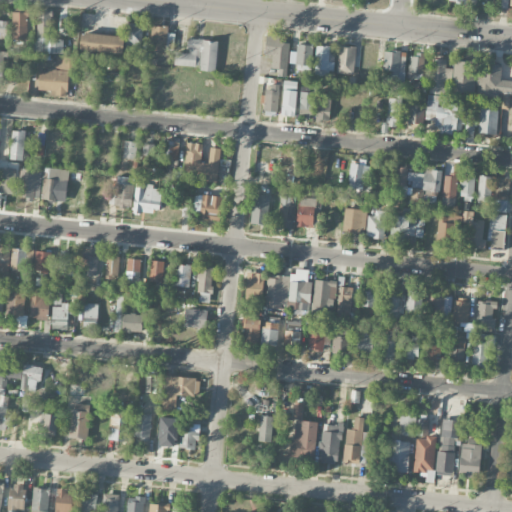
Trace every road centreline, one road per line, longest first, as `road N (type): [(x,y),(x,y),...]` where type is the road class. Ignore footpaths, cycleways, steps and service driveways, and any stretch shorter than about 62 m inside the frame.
road 1 (residential): [(0,455),(511,510)]
road 2 (residential): [(511,157),(0,104)]
road 3 (residential): [(511,275),(0,222)]
road 4 (residential): [(511,392),(0,340)]
road 5 (residential): [(208,511),(260,14)]
road 6 (secondary): [(130,0),(511,40)]
road 7 (residential): [(492,511),(511,324)]
